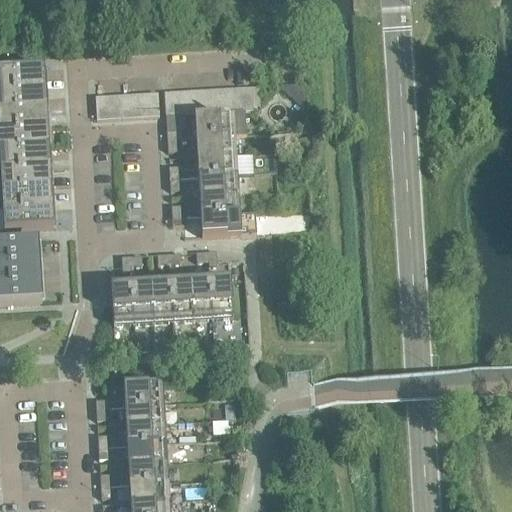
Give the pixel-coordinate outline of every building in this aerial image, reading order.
[(0,74),(0,95),(44,93),(42,73),(43,73),(43,72),(0,74)] [(283,89),(279,89),(305,113),(304,87),(283,89)] [(258,90),(251,91),(252,110),(259,109),(258,90)] [(238,92),(239,115),(244,115),(252,114),(252,110),(251,91),(238,92)] [(214,116),(227,116),(225,92),(213,93),(214,116)] [(227,116),(230,115),(239,115),(238,92),(225,92),(227,116)] [(0,95),(0,105),(1,115),(45,112),(44,93),(0,95)] [(202,117),(214,116),(213,93),(201,94),(202,117)] [(190,118),(202,117),(201,94),(188,95),(190,118)] [(164,120),(177,119),(176,95),(163,96),(164,120)] [(177,119),(190,118),(188,95),(176,95),(177,119)] [(144,97),(132,98),(133,121),(145,121),(144,97)] [(157,97),(144,97),(145,121),(158,120),(157,97)] [(132,98),(119,99),(121,122),(133,121),(132,98)] [(119,99),(107,100),(108,123),(121,122),(119,99)] [(108,123),(107,100),(94,101),(95,124),(108,123)] [(1,115),(2,135),(46,132),(45,112),(1,115)] [(195,142),(234,140),(246,139),(244,115),(239,115),(230,115),(231,119),(193,122),(193,123),(194,123),(195,142)] [(2,135),(3,155),(47,152),(46,132),(2,135)] [(166,136),(166,144),(176,144),(181,143),(180,135),(166,136)] [(195,142),(196,162),(235,159),(234,140),(195,142)] [(302,141),(288,142),(289,153),(303,153),(302,141)] [(176,144),(166,144),(167,156),(177,156),(176,144)] [(3,155),(4,174),(48,172),(47,152),(3,155)] [(196,162),(198,181),(236,179),(235,159),(196,162)] [(168,171),(169,183),(178,183),(178,171),(168,171)] [(4,174),(5,194),(50,192),(48,172),(4,174)] [(198,181),(199,201),(237,198),(236,179),(198,181)] [(178,183),(169,183),(169,195),(179,195),(178,183)] [(5,194),(7,214),(51,211),(50,192),(5,194)] [(199,201),(200,221),(239,218),(237,198),(199,201)] [(170,210),(171,222),(181,222),(181,221),(180,210),(170,210)] [(51,211),(7,214),(8,235),(53,232),(53,230),(52,231),(51,211)] [(239,218),(200,221),(201,241),(240,239),(240,237),(239,218)] [(181,222),(171,222),(172,231),(186,230),(186,221),(181,221),(181,222)] [(0,247),(0,268),(38,266),(37,247),(38,246),(38,245),(0,247)] [(196,267),(208,266),(207,256),(195,257),(196,267)] [(208,266),(208,271),(216,270),(215,256),(207,256),(208,266)] [(180,258),(168,259),(169,268),(181,268),(180,258)] [(169,268),(168,259),(156,259),(157,269),(169,268)] [(141,260),(129,261),(130,271),(141,270),(141,260)] [(130,271),(129,261),(121,262),(122,276),(130,276),(130,271)] [(0,268),(0,287),(39,285),(38,266),(0,268)] [(196,267),(191,267),(192,286),(209,285),(208,271),(208,266),(196,267)] [(230,284),(209,285),(211,324),(230,323),(231,323),(232,323),(230,284)] [(39,285),(0,287),(0,308),(41,306),(41,305),(40,305),(39,285)] [(192,286),(189,287),(192,325),(211,324),(209,285),(192,286)] [(189,287),(170,288),(172,326),(192,325),(189,287)] [(170,288),(150,289),(152,327),(172,326),(170,288)] [(150,289),(131,290),(133,329),(152,327),(150,289)] [(133,329),(131,290),(110,291),(112,330),(114,330),(133,329)] [(123,391),(124,412),(162,409),(161,390),(162,390),(162,389),(123,391)] [(95,405),(95,413),(105,413),(110,413),(109,404),(95,405)] [(233,408),(224,408),(224,424),(234,423),(233,408)] [(124,412),(125,431),(164,429),(162,409),(124,412)] [(105,413),(95,413),(96,425),(105,425),(105,413)] [(226,425),(211,425),(212,438),(229,438),(229,429),(227,429),(226,425)] [(125,431),(127,451),(165,448),(164,429),(125,431)] [(97,440),(97,452),(107,452),(106,440),(97,440)] [(127,451),(128,470),(166,468),(165,448),(127,451)] [(107,452),(97,452),(98,464),(108,464),(107,452)] [(128,470),(129,490),(167,488),(166,468),(128,470)] [(99,480),(100,492),(109,491),(109,479),(99,480)] [(129,490),(130,509),(168,507),(167,488),(129,490)] [(109,491),(100,492),(100,504),(110,503),(109,491)]
